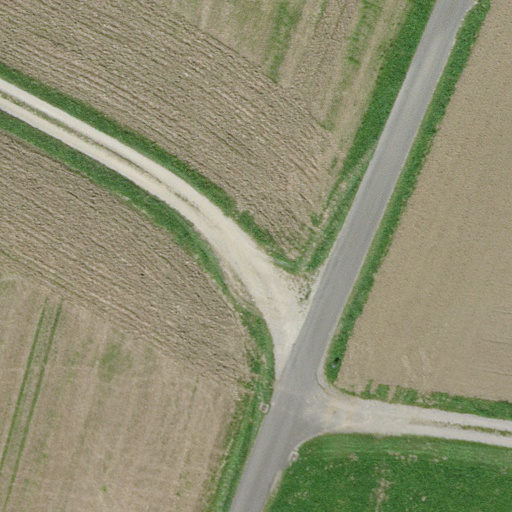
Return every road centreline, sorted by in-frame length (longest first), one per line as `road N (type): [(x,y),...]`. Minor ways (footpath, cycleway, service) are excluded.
road 1 (unclassified): [(252,511),(457,0)]
road 2 (track): [(301,394),(295,333),(261,270),(193,205),(0,101)]
road 3 (track): [(511,439),(414,424),(289,423)]
